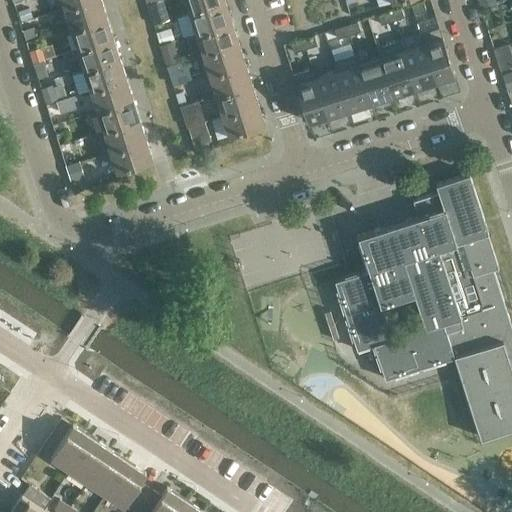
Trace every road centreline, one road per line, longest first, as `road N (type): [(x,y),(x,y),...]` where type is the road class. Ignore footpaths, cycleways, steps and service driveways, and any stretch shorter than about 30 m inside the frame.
road 1 (unclassified): [(54,221),(72,233),(92,229),(305,165)]
road 2 (residential): [(233,511),(48,385)]
road 3 (unclassified): [(305,165),(492,109)]
road 4 (unclassified): [(54,221),(0,42)]
road 5 (unclassified): [(252,0),(305,165)]
